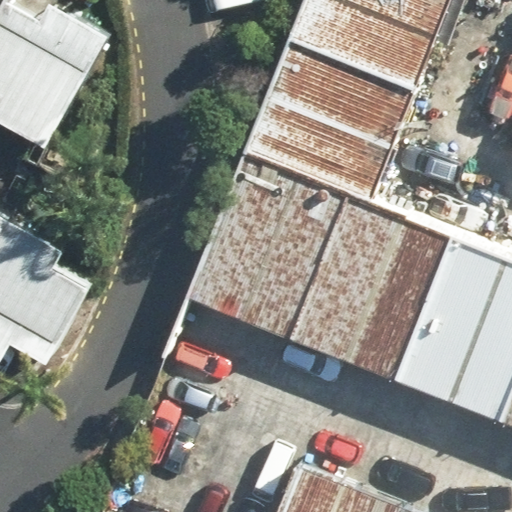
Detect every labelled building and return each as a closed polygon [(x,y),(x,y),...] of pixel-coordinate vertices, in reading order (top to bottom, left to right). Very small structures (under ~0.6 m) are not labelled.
[(0,0),(0,15),(7,3),(8,0),(0,0)] [(450,0),(317,0),(253,156),(370,203),(450,0)] [(40,21),(7,3),(0,15),(0,123),(45,149),(106,36),(49,3),(40,21)] [(511,260),(253,156),(188,316),(511,447),(511,260)] [(0,253),(28,204),(0,188),(0,176),(5,168),(0,165),(0,253)] [(85,237),(28,204),(0,253),(0,332),(61,366),(112,276),(75,255),(85,237)] [(363,511),(295,484),(283,511),(363,511)]
